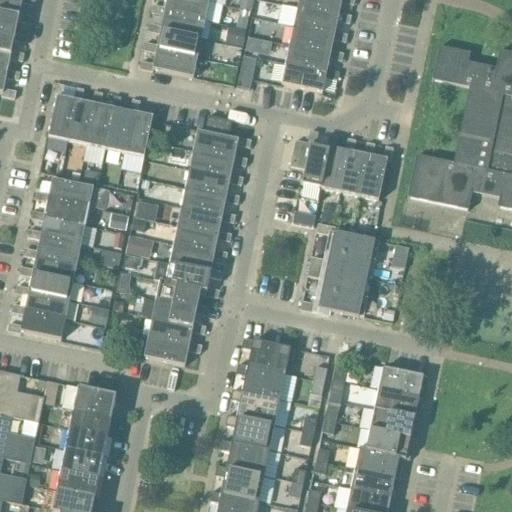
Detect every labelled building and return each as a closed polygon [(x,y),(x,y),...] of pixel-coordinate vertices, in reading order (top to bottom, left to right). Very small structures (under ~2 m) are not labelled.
[(16,0),(0,0),(0,16),(18,20),(19,16),(22,5),(34,8),(35,0),(22,0),(22,1),(16,0)] [(205,24),(209,5),(187,0),(167,0),(165,11),(153,8),(151,16),(163,19),(164,15),(205,24)] [(338,0),(299,0),(297,11),(338,19),(339,16),(341,5),(353,8),(355,0),(354,0),(342,0),(342,1),(338,0)] [(349,26),(351,19),(339,16),(338,19),(297,11),(293,29),(334,38),(335,35),(337,24),(349,26)] [(149,27),(147,35),(159,38),(160,33),(201,42),(205,24),(164,15),(163,19),(161,30),(149,27)] [(0,35),(15,39),(15,35),(18,24),(30,26),(32,19),(19,16),(18,20),(0,16),(0,35)] [(238,18),(236,30),(245,32),(246,32),(248,20),(238,18)] [(229,29),(225,45),(241,48),(245,32),(236,30),(229,29)] [(293,29),(289,48),(330,57),(331,54),(333,42),(345,45),(347,37),(335,35),(334,38),(293,29)] [(198,61),(201,42),(160,33),(159,38),(157,48),(145,45),(143,53),(155,56),(156,52),(198,61)] [(0,35),(0,55),(11,58),(11,54),(14,43),(26,46),(28,37),(15,35),(15,39),(0,35)] [(260,44),(249,42),(246,54),(258,56),(260,44)] [(289,48),(285,67),(326,76),(327,72),(329,61),(341,64),(343,56),(331,54),(330,57),(289,48)] [(416,157),(416,159),(407,199),(468,213),(472,193),(500,200),(497,209),(511,212),(511,54),(499,51),(495,71),(468,65),(470,55),(439,49),(432,82),(469,90),(454,165),(416,157)] [(193,82),(198,61),(156,52),(155,56),(153,68),(141,65),(140,72),(153,75),(153,73),(193,82)] [(0,74),(7,76),(7,73),(10,62),(22,64),(24,57),(11,54),(11,58),(0,55),(0,74)] [(245,59),(241,79),(257,82),(261,62),(245,59)] [(281,87),(319,95),(322,96),(325,80),(338,82),(339,74),(327,72),(326,76),(285,67),(281,87)] [(14,102),(16,94),(3,91),(6,80),(18,83),(20,75),(7,73),(7,76),(0,74),(0,95),(2,96),(1,99),(14,102)] [(57,88),(54,100),(56,100),(48,142),(67,146),(76,104),(73,104),(62,102),(65,89),(57,88)] [(95,108),(92,107),(81,105),(83,93),(75,91),(73,104),(76,104),(67,146),(86,150),(95,108)] [(86,150),(105,154),(114,111),(110,111),(100,109),(102,97),(94,95),(92,107),(95,108),(86,150)] [(105,154),(123,157),(132,115),(129,114),(118,112),(121,101),(113,99),(110,111),(114,111),(105,154)] [(144,162),(152,119),(137,116),(140,105),(132,103),(129,114),(132,115),(123,157),(144,162)] [(205,131),(204,136),(228,141),(231,124),(207,119),(205,131)] [(197,134),(193,154),(233,163),(234,159),(236,149),(248,151),(250,143),(238,141),(238,143),(228,141),(204,136),(197,134)] [(301,187),(321,191),(329,151),(325,150),(315,148),(317,136),(310,134),(307,146),(310,146),(304,173),(301,187)] [(321,191),(340,195),(348,155),(345,154),(334,152),(337,140),(328,138),(325,150),(329,151),(321,191)] [(340,195),(358,199),(367,159),(363,158),(353,155),(355,143),(348,142),(345,154),(348,155),(340,195)] [(310,146),(307,146),(306,146),(295,143),(290,170),(304,173),(310,146)] [(390,164),(391,159),(393,152),(385,150),(383,162),(371,159),(374,147),(366,146),(363,158),(367,159),(358,199),(378,203),(386,164),(390,164)] [(193,154),(189,173),(229,182),(230,178),(233,167),(244,169),(246,161),(234,159),(233,163),(193,154)] [(41,166),(39,175),(60,180),(62,171),(41,166)] [(189,173),(185,192),(226,200),(226,197),(229,186),(241,188),(242,180),(230,178),(229,182),(189,173)] [(88,211),(93,191),(51,183),(48,198),(36,195),(34,203),(46,206),(47,202),(88,211)] [(185,192),(181,211),(222,219),(223,215),(225,204),(237,207),(238,199),(226,197),(226,200),(185,192)] [(84,229),(88,211),(47,202),(46,206),(44,216),(32,214),(31,222),(43,224),(43,221),(84,229)] [(139,205),(136,220),(146,222),(149,207),(139,205)] [(325,206),(321,222),(333,225),(336,209),(325,206)] [(181,211),(177,230),(218,238),(219,234),(221,223),(233,226),(234,218),(223,215),(222,219),(181,211)] [(112,217),(109,229),(126,233),(128,220),(112,217)] [(306,217),(304,228),(313,230),(315,219),(306,217)] [(43,224),(40,235),(28,232),(27,241),(39,243),(39,239),(80,248),(84,229),(43,221),(43,224)] [(134,223),(132,232),(145,235),(147,225),(134,223)] [(367,282),(375,243),(334,235),(335,230),(318,227),(316,237),(333,240),(327,265),(311,261),(309,270),(367,282)] [(177,230),(173,249),(214,257),(215,253),(217,242),(229,245),(231,237),(219,234),(218,238),(177,230)] [(76,267),(80,248),(39,239),(39,243),(36,254),(24,252),(23,259),(35,262),(36,258),(76,267)] [(173,249),(169,266),(210,275),(211,272),(213,261),(225,264),(227,256),(215,253),(214,257),(173,249)] [(99,268),(118,272),(122,257),(102,252),(99,268)] [(125,257),(122,271),(140,274),(143,261),(125,257)] [(73,286),(76,267),(36,258),(35,262),(32,273),(20,271),(19,278),(31,281),(32,277),(73,286)] [(158,264),(154,283),(159,285),(200,293),(206,294),(207,290),(209,280),(221,282),(223,275),(211,272),(210,275),(169,266),(158,264)] [(300,313),(317,317),(318,312),(359,321),(367,282),(309,270),(307,280),(323,283),(318,308),(302,305),(300,313)] [(68,305),(73,286),(32,277),(31,281),(29,292),(16,289),(15,297),(27,300),(28,296),(68,305)] [(159,285),(155,304),(196,312),(197,308),(200,294),(200,293),(159,285)] [(219,293),(207,290),(206,294),(205,298),(217,301),(219,293)] [(64,324),(68,305),(28,296),(27,300),(25,311),(12,308),(11,316),(23,318),(24,315),(64,324)] [(155,304),(151,322),(192,331),(193,327),(195,317),(208,319),(209,311),(197,308),(196,312),(155,304)] [(109,313),(92,310),(88,326),(105,330),(109,313)] [(7,334),(21,337),(21,335),(60,344),(64,324),(24,315),(23,318),(21,329),(8,326),(7,334)] [(151,322),(147,341),(188,350),(189,346),(191,335),(204,338),(205,330),(193,327),(192,331),(151,322)] [(135,338),(131,358),(184,369),(188,354),(200,356),(202,349),(189,346),(188,350),(147,341),(135,338)] [(243,341),(241,352),(250,354),(247,369),(247,370),(284,378),(290,352),(243,341)] [(279,404),(284,378),(247,370),(247,369),(238,367),(235,378),(245,380),(242,395),(241,396),(279,404)] [(316,369),(313,384),(324,386),(327,371),(316,369)] [(347,372),(336,370),(333,383),(344,385),(347,372)] [(423,379),(416,377),(382,371),(378,391),(418,399),(418,400),(422,401),(424,388),(421,387),(423,379)] [(17,378),(0,374),(0,417),(8,419),(8,420),(38,427),(43,402),(13,396),(17,378)] [(331,394),(342,396),(344,385),(333,383),(331,394)] [(310,396),(321,399),(324,386),(313,384),(310,396)] [(58,387),(48,385),(43,405),(53,407),(58,387)] [(115,399),(78,391),(74,412),(111,420),(115,399)] [(416,408),(418,400),(418,399),(378,391),(374,412),(414,420),(414,421),(417,422),(420,409),(416,408)] [(232,393),(230,403),(230,404),(239,406),(236,420),(236,421),(274,429),(279,404),(241,396),(242,395),(232,393)] [(327,411),(325,423),(336,426),(339,413),(327,411)] [(74,412),(70,432),(107,440),(111,420),(74,412)] [(374,412),(369,433),(409,441),(409,442),(413,442),(416,429),(412,428),(414,421),(414,420),(374,412)] [(0,461),(29,467),(34,447),(34,444),(4,437),(8,420),(8,419),(0,417),(0,461)] [(227,418),(225,429),(234,431),(231,445),(231,447),(268,454),(274,429),(236,421),(236,420),(227,418)] [(305,420),(302,435),(313,437),(316,423),(305,420)] [(322,434),(334,437),(336,426),(325,423),(322,434)] [(102,461),(107,440),(70,432),(65,452),(102,461)] [(369,433),(365,452),(365,453),(399,459),(399,460),(409,463),(411,449),(408,448),(409,442),(409,441),(369,433)] [(299,448),(311,450),(313,437),(302,435),(299,448)] [(222,443),(219,454),(229,456),(226,472),(225,473),(263,480),(268,454),(231,447),(231,445),(222,443)] [(50,450),(34,447),(29,467),(46,470),(50,450)] [(365,452),(359,450),(354,471),(395,479),(395,480),(398,480),(401,468),(397,467),(399,460),(399,459),(365,453),(365,452)] [(330,454),(319,451),(316,464),(328,466),(330,454)] [(65,452),(61,472),(98,481),(102,461),(65,452)] [(314,475),(325,477),(328,466),(316,464),(314,475)] [(258,506),(263,480),(225,473),(226,472),(216,470),(214,480),(223,482),(220,497),(220,498),(258,506)] [(306,473),(294,471),(291,486),(302,489),(306,473)] [(354,471),(350,491),(390,499),(390,501),(394,502),(397,488),(393,487),(395,480),(395,479),(354,471)] [(61,472),(57,493),(94,501),(98,481),(61,472)] [(0,504),(21,509),(26,484),(0,478),(0,504)] [(289,498),(300,501),(302,489),(291,486),(289,498)] [(350,491),(345,511),(391,511),(392,508),(389,507),(390,501),(390,499),(350,491)] [(322,495),(310,492),(308,504),(319,507),(322,495)] [(91,511),(94,501),(57,493),(52,511),(91,511)] [(211,495),(209,505),(218,507),(217,511),(256,511),(258,506),(220,498),(220,497),(211,495)]
